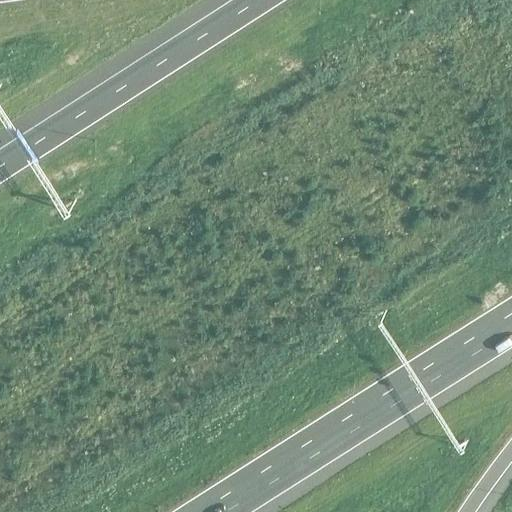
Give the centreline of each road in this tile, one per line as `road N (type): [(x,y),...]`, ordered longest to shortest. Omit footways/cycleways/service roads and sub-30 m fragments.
road 1 (motorway): [(217,511),(511,325)]
road 2 (motorway): [(263,0),(0,170)]
